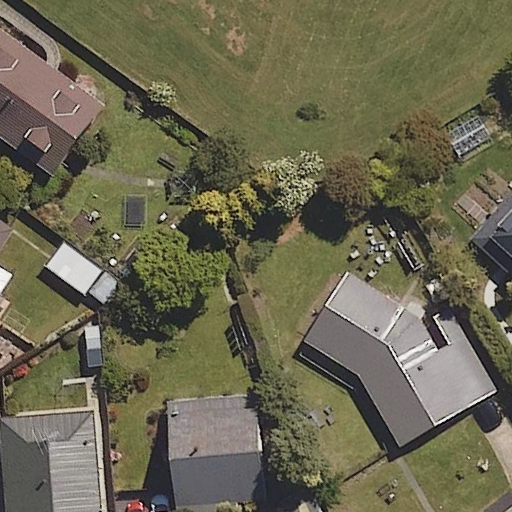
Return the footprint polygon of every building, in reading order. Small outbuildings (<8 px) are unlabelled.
[(98,102),(0,27),(0,135),(47,171),(98,102)] [(511,197),(474,235),(511,273),(511,197)] [(0,287),(9,274),(0,268),(0,240),(9,227),(0,221),(0,287)] [(99,268),(62,241),(45,264),(82,292),(99,268)] [(420,318),(346,269),(303,333),(358,377),(395,442),(493,386),(445,304),(420,318)] [(261,501),(254,394),(163,400),(169,507),(261,501)] [(98,511),(90,409),(0,415),(0,466),(3,467),(6,511),(98,511)] [(319,511),(309,493),(274,511),(319,511)]
